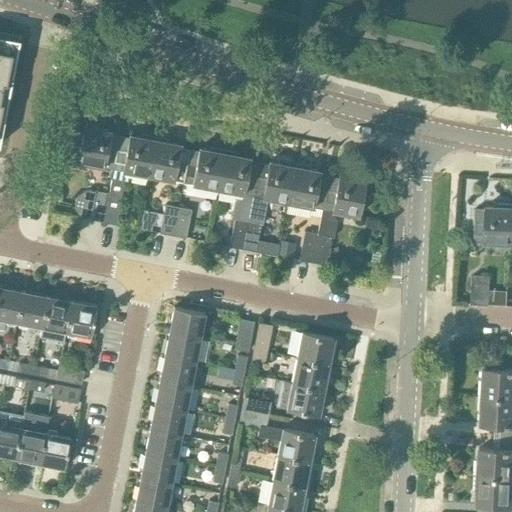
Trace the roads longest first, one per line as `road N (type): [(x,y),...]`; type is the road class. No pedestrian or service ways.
road 1 (tertiary): [(427,129),(288,93),(46,9)]
road 2 (residential): [(412,314),(374,318),(144,275)]
road 3 (residential): [(144,275),(94,511)]
road 4 (residential): [(0,243),(46,9)]
road 5 (tertiary): [(402,511),(412,314)]
road 6 (tertiary): [(412,314),(427,129)]
road 7 (residential): [(144,275),(0,248)]
